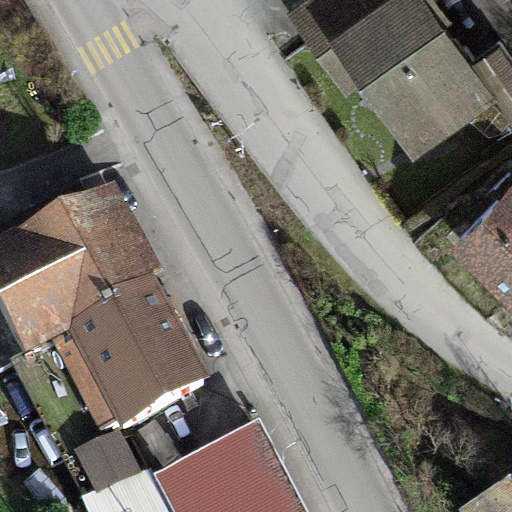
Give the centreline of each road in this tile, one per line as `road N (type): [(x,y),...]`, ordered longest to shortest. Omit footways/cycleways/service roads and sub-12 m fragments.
road 1 (primary): [(361,511),(82,0)]
road 2 (residential): [(511,367),(352,243),(194,0)]
